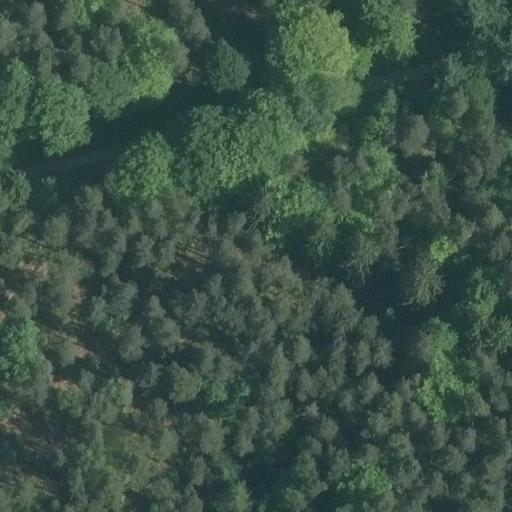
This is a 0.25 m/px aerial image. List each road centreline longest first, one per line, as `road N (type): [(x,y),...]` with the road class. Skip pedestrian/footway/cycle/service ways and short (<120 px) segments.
road 1 (track): [(511,42),(0,175)]
road 2 (unknown): [(511,72),(0,204)]
